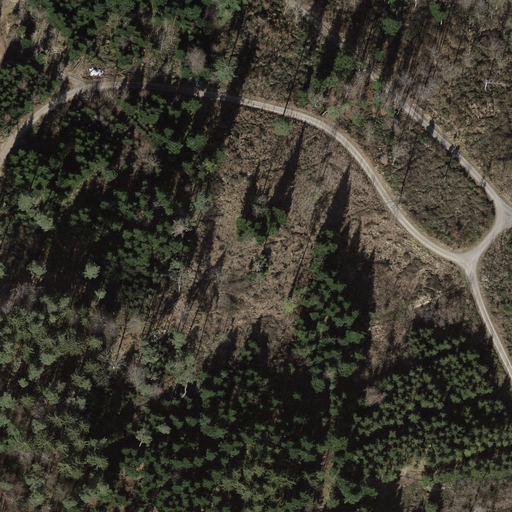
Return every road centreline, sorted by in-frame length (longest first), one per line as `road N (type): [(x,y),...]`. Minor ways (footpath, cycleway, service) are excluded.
road 1 (track): [(0,165),(22,128),(77,96),(138,89),(318,119),(422,235),(473,270)]
road 2 (track): [(511,214),(440,129),(288,0)]
road 3 (track): [(511,387),(474,305),(473,270),(510,213)]
